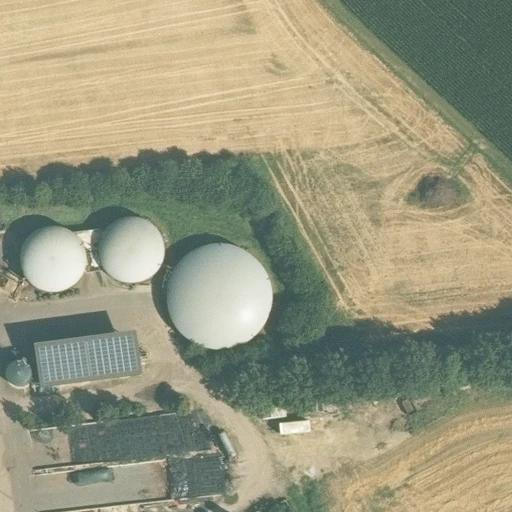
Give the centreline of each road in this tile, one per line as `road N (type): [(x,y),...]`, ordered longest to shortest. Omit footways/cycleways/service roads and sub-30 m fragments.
road 1 (track): [(0,412),(511,353)]
road 2 (track): [(330,0),(511,175)]
road 3 (track): [(224,388),(295,511)]
